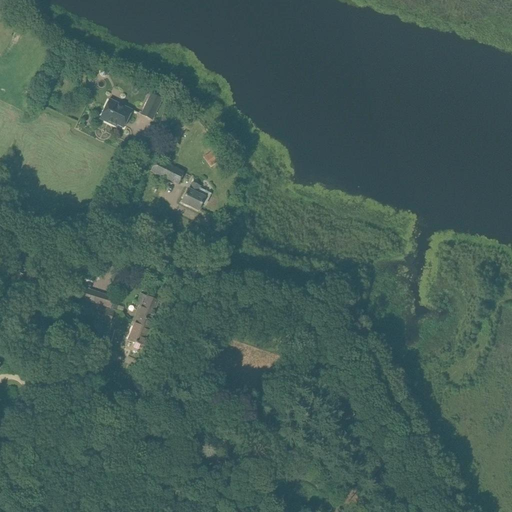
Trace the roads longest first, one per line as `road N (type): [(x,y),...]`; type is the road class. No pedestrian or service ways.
road 1 (track): [(448,511),(321,305),(196,265)]
road 2 (unclassified): [(94,511),(196,265)]
road 3 (unclassified): [(0,214),(196,265)]
road 4 (unknown): [(122,444),(50,412),(1,429)]
